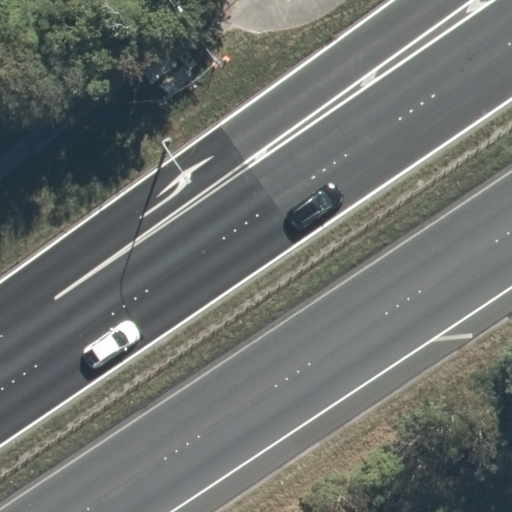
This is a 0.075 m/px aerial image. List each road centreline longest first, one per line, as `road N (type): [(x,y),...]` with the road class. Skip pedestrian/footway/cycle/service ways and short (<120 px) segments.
road 1 (trunk): [(0,366),(511,31)]
road 2 (trunk): [(0,363),(434,0)]
road 3 (trunk): [(511,227),(85,511)]
